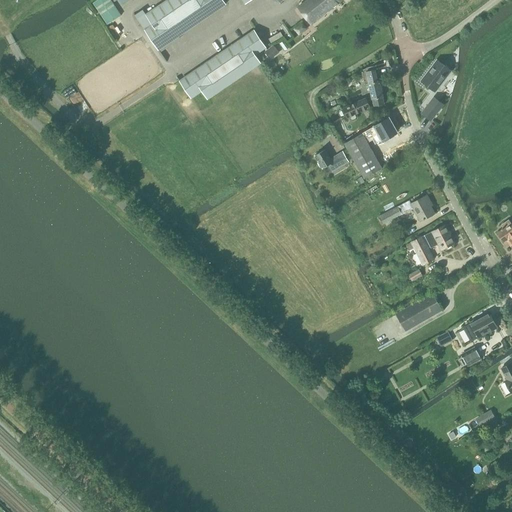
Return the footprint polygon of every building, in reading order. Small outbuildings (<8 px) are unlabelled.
[(226,3),(223,0),(166,0),(146,13),(153,23),(145,29),(159,49),(226,3)] [(306,0),(298,6),(311,23),(341,0),(306,0)] [(202,89),(207,98),(260,62),(255,54),(265,46),(254,30),(180,80),(191,97),(202,89)] [(274,46),(265,53),(271,61),(280,53),(274,46)] [(452,69),(437,58),(421,80),(436,90),(452,69)] [(376,69),(365,71),(369,77),(369,82),(372,96),(366,98),(367,101),(372,99),(373,99),(374,105),(384,103),(383,96),(380,80),(378,80),(376,69)] [(421,113),(432,121),(444,105),(434,97),(421,113)] [(366,98),(344,108),(348,118),(349,118),(350,120),(354,121),(358,120),(359,117),(357,114),(370,108),(367,101),(366,98)] [(389,117),(362,133),(365,140),(375,135),(375,133),(377,132),(382,140),(397,132),(389,117)] [(361,133),(344,142),(352,158),(363,178),(381,168),(365,140),(362,133),(361,133)] [(324,149),(314,155),(322,169),(328,165),(331,171),(348,161),(342,151),(330,159),(324,149)] [(420,220),(434,213),(428,201),(430,200),(427,194),(411,203),(420,220)] [(384,222),(401,213),(398,206),(380,215),(384,222)] [(506,239),(511,247),(511,223),(509,219),(502,224),(504,226),(501,228),(502,229),(498,232),(504,241),(506,239)] [(452,246),(452,243),(454,242),(444,224),(432,230),(432,231),(422,237),(422,236),(411,241),(412,243),(406,246),(409,250),(414,247),(423,264),(431,260),(432,260),(433,259),(426,244),(427,243),(429,244),(431,244),(433,243),(434,241),(434,239),(436,238),(442,249),(444,248),(445,249),(447,250),(449,250),(451,249),(452,248),(452,246)] [(412,280),(422,274),(419,269),(409,274),(412,280)] [(406,331),(442,310),(432,292),(396,313),(406,331)] [(470,323),(463,327),(471,340),(478,336),(478,337),(497,326),(489,311),(470,322),(470,323)] [(447,331),(436,337),(441,345),(452,339),(447,331)] [(475,347),(462,354),(468,366),(481,359),(475,347)] [(511,393),(511,392),(511,361),(501,368),(507,379),(505,380),(511,393)] [(497,419),(487,424),(490,430),(500,425),(497,419)] [(496,460),(491,463),(497,470),(501,467),(496,460)]
